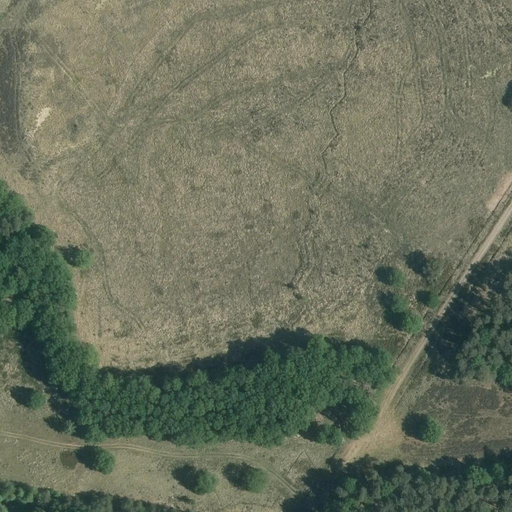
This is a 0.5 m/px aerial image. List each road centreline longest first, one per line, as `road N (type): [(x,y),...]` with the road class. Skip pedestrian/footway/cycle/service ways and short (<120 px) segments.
road 1 (track): [(511,209),(317,511)]
road 2 (track): [(0,432),(66,448),(254,461),(315,511)]
